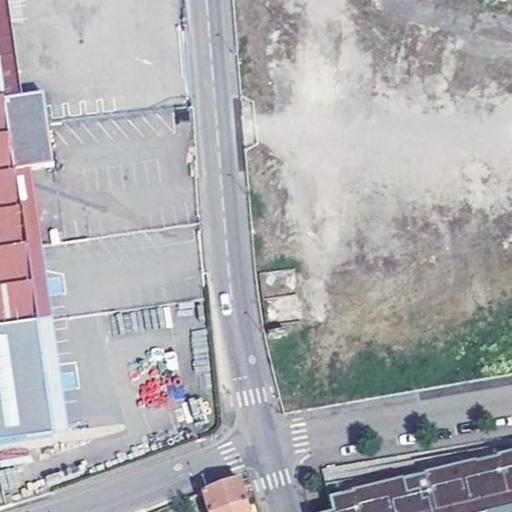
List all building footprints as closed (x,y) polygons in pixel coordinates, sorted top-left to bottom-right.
[(7,0),(0,0),(0,75),(4,102),(22,100),(7,0)] [(0,328),(29,324),(36,323),(14,173),(33,170),(54,167),(48,126),(44,96),(22,100),(4,102),(0,75),(0,328)] [(44,248),(33,170),(14,173),(36,323),(29,324),(31,341),(56,338),(53,320),(44,248)] [(511,511),(511,454),(494,459),(498,474),(477,480),(473,464),(422,477),(425,492),(404,498),(400,482),(348,495),(352,510),(345,511),(511,511)] [(488,460),(473,464),(477,480),(498,474),(494,459),(488,460)] [(415,478),(400,482),(404,498),(425,492),(422,477),(415,478)] [(229,484),(201,493),(207,511),(229,511),(246,507),(238,481),(229,484)] [(342,497),(325,501),(328,511),(345,511),(352,510),(348,495),(342,497)]
